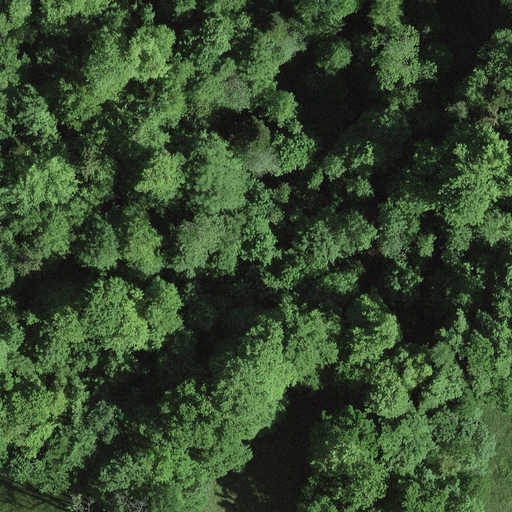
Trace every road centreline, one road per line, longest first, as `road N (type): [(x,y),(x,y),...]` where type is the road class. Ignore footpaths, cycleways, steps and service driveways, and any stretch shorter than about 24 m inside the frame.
road 1 (track): [(61,257),(81,299),(277,270),(351,284),(355,345),(330,511)]
road 2 (track): [(61,257),(272,106),(383,0)]
road 3 (track): [(351,284),(511,234)]
